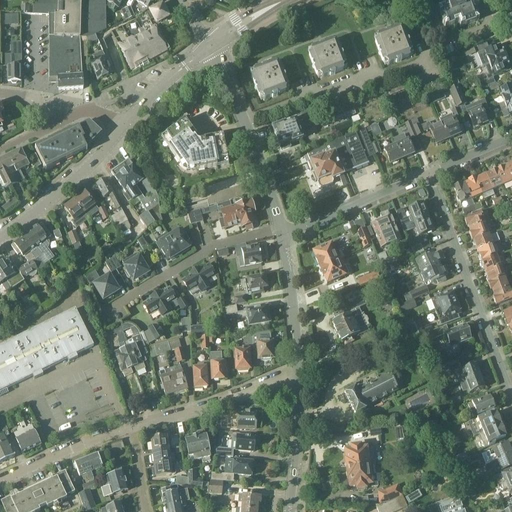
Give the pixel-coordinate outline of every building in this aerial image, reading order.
[(87,58),(88,45),(88,39),(95,36),(106,31),(105,0),(33,0),(34,15),(50,16),(50,59),(49,59),(49,74),(50,74),(50,83),(59,83),(60,92),(84,90),(81,58),(87,58)] [(109,0),(108,3),(111,4),(108,9),(115,12),(117,8),(119,9),(123,0),(109,0)] [(152,0),(135,0),(135,1),(150,9),(154,7),(153,5),(150,3),(152,0)] [(439,0),(442,7),(438,9),(445,28),(458,23),(460,27),(479,20),(474,7),(479,5),(476,0),(439,0)] [(20,14),(30,14),(30,5),(20,5),(20,14)] [(163,5),(111,32),(130,69),(167,50),(154,25),(169,17),(163,5)] [(125,21),(134,17),(130,7),(121,11),(125,21)] [(408,54),(412,52),(409,45),(409,43),(409,41),(407,41),(404,31),(402,31),(402,29),(399,30),(399,29),(378,37),(378,38),(376,39),(377,41),(375,42),(379,51),(379,53),(379,55),(381,55),(383,63),(387,62),(388,65),(396,62),(397,63),(401,61),(402,60),(410,57),(408,54)] [(88,45),(98,41),(95,36),(88,39),(88,45)] [(11,55),(5,55),(5,67),(7,67),(7,81),(11,81),(12,84),(16,84),(17,81),(20,81),(20,66),(21,66),(21,42),(11,42),(11,55)] [(342,67),(345,66),(343,58),(343,56),(342,55),(341,54),(337,44),(336,45),(335,42),(333,43),(333,42),(311,50),(312,51),(310,52),(310,54),(309,55),(313,64),(312,66),(313,68),(314,69),(317,76),(321,75),(322,78),(329,75),(331,76),(335,74),(336,73),(343,70),(342,67)] [(487,42),(477,46),(480,53),(477,54),(482,67),(485,66),(488,65),(506,58),(501,45),(489,49),(487,42)] [(454,52),(451,45),(439,50),(443,57),(454,52)] [(108,76),(112,74),(103,52),(94,56),(96,61),(90,63),(98,80),(102,78),(104,79),(107,77),(108,76)] [(488,79),(479,83),(482,89),(494,84),(491,78),(511,70),(506,58),(488,65),(485,66),(489,76),(487,76),(488,79)] [(284,88),(288,87),(285,80),(285,78),(285,76),(283,76),(280,66),(279,66),(278,64),(276,65),(275,64),(254,72),(254,73),(252,74),(253,76),(252,76),(255,86),(255,88),(255,90),(257,90),(260,98),(263,96),(264,100),(272,97),(273,98),(278,96),(278,95),(286,92),(284,88)] [(499,88),(497,83),(489,86),(491,91),(499,88)] [(502,97),(504,103),(511,99),(511,84),(499,90),(501,94),(500,94),(501,97),(502,97)] [(454,100),(457,108),(465,104),(458,86),(449,90),(454,100)] [(511,114),(511,99),(504,103),(499,105),(504,117),(511,114)] [(458,109),(457,108),(454,100),(448,103),(455,119),(461,117),(458,109)] [(466,108),(468,113),(474,128),(486,123),(482,113),(489,110),(484,100),(466,108)] [(291,147),(289,143),(306,137),(301,126),(304,124),(305,127),(317,122),(312,106),(300,111),(302,117),(285,123),(285,122),(272,127),(270,128),(269,130),(270,133),(273,134),(274,134),(278,145),(279,144),(281,150),(291,147)] [(337,113),(330,116),(333,124),(340,121),(337,113),(345,110),(348,117),(356,114),(352,106),(345,109),(337,113)] [(440,119),(442,125),(448,140),(460,135),(451,115),(440,119)] [(448,140),(442,125),(435,128),(433,124),(430,125),(429,123),(420,127),(417,119),(411,121),(418,136),(423,134),(423,133),(430,130),(436,144),(448,140)] [(228,164),(229,164),(223,135),(204,139),(204,142),(200,143),(197,142),(196,140),(197,139),(196,138),(197,137),(185,120),(162,137),(162,138),(166,135),(173,144),(168,147),(180,164),(184,161),(187,164),(189,165),(187,170),(188,170),(190,165),(192,166),(196,165),(197,170),(217,166),(216,161),(227,159),(228,164)] [(77,127),(78,128),(83,139),(81,140),(85,147),(100,132),(89,121),(77,127)] [(412,139),(417,137),(411,121),(405,124),(412,139)] [(375,124),(369,127),(375,137),(381,134),(377,125),(376,126),(375,124)] [(87,150),(85,147),(81,140),(83,139),(78,128),(63,135),(73,157),(87,150)] [(375,154),(371,145),(365,129),(307,155),(310,162),(307,163),(311,171),(313,170),(318,182),(317,184),(319,188),(321,189),(332,184),(333,182),(333,180),(343,176),(343,175),(368,164),(366,158),(375,154)] [(45,171),(73,157),(63,135),(35,149),(45,171)] [(408,140),(396,145),(402,159),(414,154),(408,140)] [(371,145),(375,154),(381,152),(377,142),(371,145)] [(390,164),(402,159),(396,145),(384,150),(390,164)] [(21,150),(9,156),(10,158),(8,158),(9,160),(10,160),(13,166),(14,166),(17,173),(14,173),(18,183),(24,180),(20,171),(29,166),(21,150)] [(41,166),(36,154),(29,157),(35,169),(41,166)] [(0,177),(6,189),(18,183),(14,173),(17,173),(14,166),(13,166),(10,160),(9,160),(8,158),(10,158),(9,156),(0,160),(0,177)] [(143,181),(129,160),(111,172),(126,193),(123,195),(133,208),(140,203),(140,202),(144,199),(135,186),(143,181)] [(497,170),(496,171),(503,186),(511,181),(511,178),(507,166),(502,168),(501,167),(498,168),(497,170)] [(491,173),(486,175),(492,190),(503,186),(496,171),(494,170),(491,171),(491,173)] [(475,178),(482,195),(492,190),(486,175),(481,177),(480,176),(477,177),(476,179),(475,178)] [(468,183),(464,184),(471,199),(482,195),(475,178),(467,181),(468,183)] [(122,207),(117,197),(111,186),(110,187),(105,179),(101,181),(101,180),(97,182),(98,183),(96,184),(104,197),(109,195),(117,209),(122,207)] [(461,204),(466,202),(468,208),(462,210),(465,216),(476,212),(474,206),(471,199),(464,184),(462,185),(461,184),(454,187),(458,197),(457,198),(458,202),(460,202),(461,204)] [(75,201),(87,217),(90,214),(88,210),(94,205),(85,193),(75,201)] [(140,203),(147,213),(154,224),(155,224),(162,222),(160,215),(161,215),(159,207),(158,199),(156,194),(156,193),(144,199),(140,202),(140,203)] [(15,198),(0,209),(0,210),(3,215),(19,203),(15,198)] [(237,207),(241,224),(242,227),(245,226),(246,231),(253,229),(251,224),(254,223),(251,213),(254,212),(251,203),(244,205),(242,198),(229,201),(231,208),(237,207)] [(87,217),(75,201),(64,208),(73,220),(71,222),(76,228),(88,219),(87,217)] [(241,224),(237,207),(231,208),(229,201),(209,207),(206,208),(203,209),(204,214),(219,210),(218,208),(222,207),(224,211),(222,212),(224,218),(218,220),(221,229),(226,228),(241,224)] [(474,206),(476,212),(483,209),(480,203),(474,206)] [(402,227),(414,223),(428,218),(423,204),(409,209),(412,217),(406,219),(400,222),(402,227)] [(109,218),(104,207),(98,210),(103,221),(109,218)] [(406,219),(403,209),(396,212),(400,222),(406,219)] [(193,212),(197,224),(203,222),(200,210),(193,212)] [(469,230),(491,222),(491,221),(488,219),(487,210),(464,219),(467,226),(468,226),(469,230)] [(122,211),(110,218),(116,228),(128,222),(122,211)] [(400,241),(398,235),(388,211),(380,214),(383,220),(372,225),(381,248),(400,241)] [(191,225),(197,224),(193,212),(188,214),(191,225)] [(147,213),(139,218),(146,229),(154,224),(147,213)] [(433,231),(428,218),(414,223),(419,236),(433,231)] [(472,241),(473,240),(489,235),(487,230),(493,228),(493,227),(491,222),(469,230),(471,233),(469,233),(472,241)] [(37,226),(30,232),(36,240),(33,242),(43,254),(49,262),(54,258),(47,249),(48,247),(49,246),(49,245),(49,243),(49,242),(48,240),(47,239),(51,236),(43,226),(39,229),(37,226)] [(169,237),(181,255),(190,250),(189,248),(192,246),(182,229),(169,237)] [(365,229),(357,232),(364,248),(372,245),(365,229)] [(53,232),(55,237),(55,238),(56,238),(57,239),(58,239),(59,239),(62,238),(59,230),(53,232)] [(68,234),(69,235),(73,245),(75,250),(81,248),(79,242),(80,242),(75,231),(68,234)] [(36,240),(30,232),(20,239),(30,252),(35,261),(33,263),(37,271),(38,270),(39,271),(45,266),(39,258),(43,254),(33,242),(36,240)] [(181,255),(169,237),(167,233),(155,241),(157,244),(167,261),(171,259),(171,261),(181,255)] [(493,246),(489,235),(473,240),(474,241),(473,243),(474,245),(475,246),(477,251),(493,246)] [(143,238),(138,242),(144,252),(149,249),(143,238)] [(30,252),(20,239),(11,246),(18,255),(21,253),(24,257),(24,256),(29,263),(25,265),(23,267),(18,270),(23,279),(28,276),(29,277),(32,277),(36,275),(37,273),(36,271),(37,271),(33,263),(35,261),(30,252)] [(319,267),(319,269),(339,260),(344,258),(337,242),(313,252),(316,259),(316,260),(316,261),(315,263),(317,267),(319,267)] [(414,255),(423,251),(421,245),(411,249),(414,255)] [(261,257),(262,256),(260,246),(253,248),(253,247),(246,248),(247,249),(241,250),(243,259),(239,260),(240,267),(262,263),(261,257)] [(497,256),(493,246),(477,251),(477,253),(478,255),(479,256),(481,262),(497,256)] [(218,258),(229,255),(227,248),(217,251),(218,258)] [(414,277),(418,275),(440,265),(439,262),(444,260),(441,253),(436,255),(436,254),(426,257),(425,254),(425,255),(423,251),(413,255),(415,259),(412,260),(416,268),(411,270),(414,277)] [(382,269),(397,262),(395,256),(387,259),(384,253),(377,256),(382,269)] [(126,272),(130,278),(131,277),(134,281),(149,273),(147,270),(153,266),(147,257),(141,261),(140,258),(137,254),(123,262),(125,267),(127,271),(126,272)] [(485,273),(501,267),(506,265),(502,254),(497,256),(481,262),(483,268),(482,269),(483,271),(485,272),(485,273)] [(110,260),(117,270),(122,267),(115,256),(110,260)] [(0,261),(0,271),(11,288),(16,285),(11,277),(15,274),(5,259),(0,261)] [(117,270),(110,260),(105,263),(112,273),(117,270)] [(339,260),(319,269),(320,270),(319,271),(320,275),(322,275),(323,277),(324,276),(327,284),(345,276),(351,274),(347,266),(342,268),(339,260)] [(382,269),(384,275),(400,269),(397,263),(382,269)] [(200,291),(201,292),(210,287),(207,281),(215,276),(209,265),(200,270),(199,269),(190,274),(191,276),(183,281),(189,291),(190,291),(192,295),(200,291)] [(440,265),(418,275),(422,284),(429,281),(430,283),(436,281),(438,284),(446,281),(444,278),(445,277),(448,275),(444,267),(442,269),(440,265)] [(505,277),(501,267),(485,273),(487,278),(486,279),(487,281),(489,282),(489,283),(505,277)] [(6,291),(11,288),(0,271),(0,284),(1,284),(6,291)] [(92,289),(96,286),(97,288),(95,289),(99,297),(101,295),(104,300),(119,291),(116,287),(118,286),(114,279),(112,280),(110,276),(104,280),(103,278),(100,280),(95,271),(85,278),(92,289)] [(360,286),(379,279),(377,273),(358,280),(360,286)] [(242,290),(248,289),(249,295),(265,292),(264,288),(268,287),(266,276),(240,281),(242,290)] [(493,294),(509,289),(505,277),(489,283),(488,283),(490,291),(492,290),(493,294)] [(412,300),(428,293),(425,287),(409,293),(412,300)] [(176,299),(169,289),(161,294),(160,292),(151,298),(152,300),(144,305),(150,315),(158,310),(162,316),(164,320),(173,315),(171,311),(171,310),(167,304),(172,302),(176,299)] [(511,297),(509,289),(493,294),(494,297),(493,298),(496,305),(511,299),(511,297)] [(435,311),(440,309),(458,302),(456,296),(455,297),(452,290),(435,297),(436,298),(431,300),(435,311)] [(382,294),(384,301),(392,298),(390,291),(382,294)] [(245,296),(233,298),(235,306),(246,304),(245,296)] [(177,302),(176,299),(172,302),(175,308),(179,305),(183,310),(189,307),(183,298),(177,302)] [(336,322),(333,323),(336,332),(341,342),(343,341),(345,346),(354,341),(352,337),(359,334),(359,335),(369,331),(367,326),(368,325),(367,323),(368,321),(367,318),(365,317),(364,315),(362,316),(359,309),(361,308),(360,307),(369,303),(367,298),(358,302),(357,301),(346,306),(348,311),(343,313),(334,317),(336,322)] [(394,303),(392,298),(384,301),(386,306),(394,303)] [(413,300),(397,306),(400,314),(404,312),(416,308),(413,300)] [(460,307),(458,302),(440,309),(442,313),(437,316),(441,326),(459,319),(458,315),(462,314),(459,308),(460,307)] [(236,306),(223,309),(225,316),(237,314),(237,313),(236,306)] [(247,311),(237,313),(237,314),(238,319),(248,317),(250,326),(269,323),(269,321),(271,320),(270,316),(268,315),(267,308),(260,309),(260,306),(247,308),(247,311)] [(507,326),(508,327),(511,324),(511,308),(511,309),(511,310),(502,314),(504,318),(503,319),(504,320),(500,321),(502,327),(506,326),(507,327),(507,326)] [(76,309),(0,346),(0,396),(8,392),(7,389),(32,376),(34,379),(43,375),(41,372),(67,359),(69,363),(78,358),(76,355),(94,346),(76,309)] [(404,312),(400,314),(403,323),(408,321),(404,312)] [(190,329),(190,319),(181,319),(182,333),(191,333),(190,329)] [(414,342),(425,338),(424,335),(419,322),(408,328),(414,342)] [(144,334),(148,344),(155,340),(156,341),(163,336),(162,334),(163,333),(159,327),(158,328),(156,325),(148,330),(149,330),(144,334)] [(470,337),(470,336),(469,332),(468,332),(465,325),(445,333),(442,334),(447,347),(470,339),(470,337)] [(120,326),(105,332),(107,338),(122,332),(120,326)] [(191,338),(195,338),(201,337),(208,337),(209,337),(208,326),(193,327),(193,329),(190,329),(191,333),(191,338)] [(443,327),(429,333),(431,338),(442,334),(445,333),(443,327)] [(261,359),(261,361),(271,361),(271,359),(274,359),(273,342),(271,342),(270,331),(252,334),(253,351),(253,357),(258,356),(258,359),(261,359)] [(253,351),(252,334),(245,335),(245,339),(242,343),(243,350),(235,350),(235,352),(234,352),(234,357),(235,357),(236,370),(237,370),(238,371),(248,371),(249,369),(250,369),(249,351),(253,351)] [(130,355),(134,366),(137,372),(145,369),(143,363),(147,361),(144,355),(148,354),(140,336),(132,339),(132,340),(126,342),(132,354),(130,355)] [(209,350),(208,337),(201,337),(195,338),(195,343),(201,343),(202,350),(209,350)] [(132,354),(126,342),(119,345),(121,350),(115,353),(122,371),(123,371),(125,376),(133,373),(131,368),(134,366),(130,355),(132,354)] [(168,342),(149,348),(151,352),(151,358),(171,352),(168,342)] [(181,349),(175,351),(179,363),(185,361),(181,349)] [(225,362),(222,362),(221,353),(211,354),(211,363),(212,380),(226,379),(225,362)] [(459,384),(465,382),(481,376),(478,369),(476,369),(475,365),(455,372),(459,384)] [(181,366),(169,369),(177,395),(185,393),(185,391),(188,390),(181,366)] [(203,387),(208,387),(206,367),(193,368),(195,390),(203,389),(203,387)] [(442,378),(450,375),(448,368),(439,371),(442,378)] [(170,397),(177,395),(169,369),(159,372),(166,396),(169,395),(170,397)] [(367,407),(399,390),(389,372),(356,389),(355,388),(345,393),(356,414),(368,408),(367,407)] [(483,383),(481,376),(465,382),(459,384),(463,392),(468,390),(470,393),(483,388),(482,384),(483,383)] [(458,396),(449,399),(452,406),(461,403),(458,396)] [(494,409),(497,408),(495,402),(491,403),(489,398),(480,402),(479,400),(468,404),(474,418),(483,415),(494,410),(494,409)] [(479,435),(504,425),(501,417),(497,418),(494,410),(483,415),(474,418),(474,420),(468,423),(473,437),(479,435)] [(256,429),(256,412),(243,413),(242,413),(242,415),(238,415),(238,417),(233,417),(233,422),(238,422),(238,429),(256,429)] [(3,418),(8,430),(14,428),(10,416),(3,418)] [(23,421),(20,422),(32,449),(41,445),(33,426),(26,428),(23,421)] [(22,453),(32,449),(20,422),(19,422),(21,428),(17,430),(18,432),(14,434),(22,453)] [(504,425),(479,435),(484,449),(495,444),(494,442),(505,438),(504,434),(507,432),(504,425)] [(198,437),(197,437),(202,459),(203,463),(211,461),(206,436),(205,436),(205,432),(197,434),(198,437)] [(173,449),(176,448),(179,448),(177,435),(171,436),(173,449)] [(254,452),(255,437),(233,435),(233,441),(237,442),(236,451),(254,452)] [(151,438),(153,452),(168,450),(166,436),(151,438)] [(0,463),(15,457),(6,437),(0,439),(0,463)] [(194,461),(202,459),(197,437),(186,440),(189,457),(193,456),(194,461)] [(481,455),(486,466),(487,465),(511,454),(511,453),(511,451),(511,450),(511,444),(508,445),(508,444),(493,450),(495,454),(491,456),(489,451),(481,455)] [(347,467),(347,469),(375,465),(373,456),(374,456),(373,448),(367,448),(360,449),(360,446),(352,447),(352,450),(346,451),(347,459),(346,459),(346,461),(345,463),(345,466),(347,467)] [(441,447),(436,450),(440,456),(445,453),(441,447)] [(215,456),(233,458),(233,449),(221,448),(215,448),(214,448),(215,456)] [(153,452),(155,464),(170,462),(168,450),(153,452)] [(465,453),(454,458),(457,464),(462,462),(468,459),(465,453)] [(93,457),(87,459),(92,472),(103,467),(101,463),(104,462),(101,454),(98,455),(97,455),(96,454),(92,455),(93,457)] [(487,472),(489,471),(495,469),(496,473),(511,466),(511,454),(487,465),(486,466),(484,466),(487,472)] [(92,472),(87,459),(73,464),(75,469),(77,468),(80,476),(87,474),(89,481),(94,479),(92,472)] [(226,460),(224,474),(233,475),(233,474),(251,476),(253,462),(235,460),(235,461),(226,460)] [(174,462),(170,462),(155,464),(156,477),(171,475),(176,474),(174,462)] [(467,472),(462,462),(457,464),(461,475),(467,472)] [(376,474),(375,465),(347,469),(347,470),(346,472),(347,475),(348,476),(348,478),(349,478),(350,486),(357,485),(357,489),(366,488),(365,485),(371,484),(371,488),(378,487),(376,474)] [(496,482),(498,488),(511,481),(511,469),(501,474),(494,477),(496,482)] [(112,496),(128,491),(123,473),(122,473),(121,470),(114,471),(115,475),(107,477),(112,496)] [(48,479),(33,487),(43,507),(46,505),(47,508),(67,498),(65,496),(74,492),(65,471),(52,478),(52,477),(52,476),(51,476),(50,476),(49,476),(48,477),(48,478),(48,479)] [(196,472),(188,472),(189,479),(189,487),(203,488),(203,480),(197,480),(196,472)] [(223,474),(211,473),(211,480),(223,481),(223,474)] [(177,477),(176,485),(189,487),(189,479),(177,477)] [(94,481),(88,484),(91,490),(96,488),(94,481)] [(223,482),(210,481),(209,494),(222,495),(223,482)] [(511,481),(498,488),(500,493),(508,490),(510,495),(511,494),(511,481)] [(85,492),(91,490),(88,484),(82,486),(85,492)] [(164,503),(165,508),(182,504),(182,503),(185,503),(189,502),(187,490),(178,491),(177,486),(171,485),(169,490),(162,492),(163,498),(162,498),(163,503),(164,503)] [(403,496),(398,485),(385,491),(377,491),(379,504),(384,504),(402,496),(402,497),(403,496)] [(39,509),(43,507),(33,487),(18,494),(18,493),(17,493),(16,492),(15,493),(14,494),(14,495),(14,496),(15,496),(2,502),(6,511),(38,511),(40,511),(39,509)] [(418,490),(405,498),(409,504),(422,497),(418,490)] [(468,492),(471,498),(476,496),(474,490),(468,492)] [(88,511),(95,509),(88,491),(85,492),(79,494),(85,511),(88,511)] [(242,509),(241,511),(256,511),(257,511),(258,503),(260,503),(261,497),(243,496),(239,496),(238,502),(242,503),(242,509)] [(379,504),(375,505),(378,511),(393,511),(407,506),(402,497),(402,496),(384,504),(379,504)] [(458,496),(428,507),(429,511),(463,511),(464,511),(463,511),(460,506),(461,506),(458,496)] [(511,508),(501,511),(511,511),(511,500),(511,501),(511,504),(511,508)] [(186,507),(185,503),(182,503),(182,504),(165,508),(166,511),(183,511),(182,508),(186,507)]
